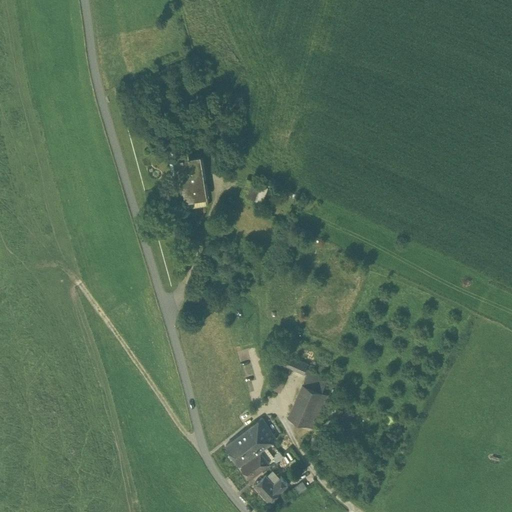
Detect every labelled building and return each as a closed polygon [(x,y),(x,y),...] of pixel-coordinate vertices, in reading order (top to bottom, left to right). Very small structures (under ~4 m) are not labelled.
[(208,199),(202,155),(181,158),(187,202),(208,199)] [(288,356),(282,367),(300,376),(306,366),(288,356)] [(326,377),(309,370),(304,382),(322,388),(326,377)] [(303,384),(288,418),(314,430),(329,396),(303,384)] [(262,419),(224,443),(237,465),(276,441),(262,419)] [(239,466),(247,479),(270,464),(262,451),(239,466)] [(273,470),(255,484),(269,502),(287,488),(273,470)]
